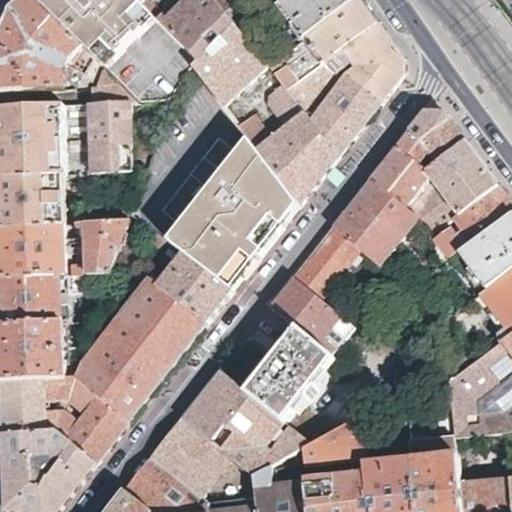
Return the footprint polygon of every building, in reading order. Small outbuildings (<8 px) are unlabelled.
[(75,33),(44,2),(41,0),(22,0),(13,10),(1,41),(0,42),(0,90),(67,87),(66,77),(67,72),(67,70),(68,67),(70,63),(71,60),(76,53),(85,43),(75,33)] [(108,65),(109,66),(124,52),(141,35),(105,0),(46,0),(44,2),(75,33),(85,43),(97,55),(108,65)] [(105,0),(141,35),(144,38),(162,20),(141,0),(105,0)] [(141,0),(162,20),(203,60),(237,22),(219,0),(188,0),(172,16),(154,0),(141,0)] [(290,0),(286,4),(284,5),(307,35),(295,44),(300,50),(312,41),(365,1),(364,0),(290,0)] [(365,1),(312,41),(329,64),(331,63),(383,24),(373,11),(365,1)] [(278,70),(276,68),(269,59),(247,33),(237,22),(203,60),(197,67),(230,108),(269,71),(273,75),(278,70)] [(383,24),(331,63),(341,70),(354,59),(361,68),(354,74),(387,102),(399,87),(407,78),(408,58),(394,40),(383,24)] [(291,57),(276,68),(278,70),(290,84),(310,109),(337,77),(342,82),(318,111),(315,109),(312,113),(322,127),(343,158),(350,150),(365,130),(387,102),(354,74),(348,80),(341,70),(331,63),(329,64),(312,41),(300,50),(291,57)] [(269,59),(276,68),(291,57),(284,48),(269,59)] [(124,52),(109,66),(112,69),(126,54),(124,52)] [(135,99),(142,99),(141,97),(112,69),(109,66),(108,65),(99,83),(95,81),(95,86),(94,101),(135,99)] [(326,180),(343,158),(322,127),(312,113),(310,109),(290,84),(277,96),(277,106),(294,124),(280,136),(259,114),(245,127),(254,139),(305,207),(326,180)] [(93,101),(96,173),(136,172),(135,99),(94,101),(93,101)] [(0,176),(66,174),(78,174),(77,168),(69,168),(67,102),(0,105),(0,176)] [(401,148),(420,165),(455,121),(449,113),(430,113),(415,131),(401,148)] [(434,179),(469,139),(461,128),(455,121),(420,165),(434,179)] [(201,266),(236,293),(264,258),(289,228),(305,207),(254,139),(241,155),(221,138),(165,210),(185,226),(172,242),(185,252),(201,266)] [(459,220),(503,186),(487,164),(469,139),(434,179),(431,183),(438,182),(448,199),(421,219),(435,230),(439,234),(447,228),(459,220)] [(388,165),(375,181),(408,208),(431,183),(434,179),(420,165),(401,148),(388,165)] [(66,174),(0,176),(0,225),(67,222),(66,174)] [(408,208),(375,181),(355,206),(338,229),(374,259),(383,266),(421,219),(408,208)] [(439,234),(435,230),(440,269),(463,252),(511,215),(511,197),(503,186),(459,220),(472,238),(460,246),(447,228),(439,234)] [(489,288),(511,271),(511,215),(463,252),(489,288)] [(123,253),(135,218),(133,218),(67,222),(0,225),(0,277),(67,276),(114,274),(116,274),(119,265),(123,253)] [(374,259),(338,229),(308,267),(300,276),(325,298),(339,281),(350,290),(374,259)] [(156,242),(157,244),(165,250),(171,242),(162,234),(156,242)] [(161,283),(212,324),(228,304),(236,293),(201,266),(185,252),(161,283)] [(145,270),(123,253),(119,265),(142,284),(148,289),(156,279),(145,270)] [(494,350),(511,336),(511,271),(489,288),(483,293),(509,329),(488,343),(494,350)] [(67,320),(67,276),(0,277),(0,294),(0,298),(1,323),(67,320)] [(325,298),(300,276),(284,296),(274,309),(300,330),(301,330),(303,328),(336,356),(337,354),(360,326),(359,326),(325,298)] [(118,443),(124,435),(174,372),(195,359),(212,324),(161,283),(156,279),(148,289),(142,284),(83,363),(77,378),(69,400),(86,413),(81,418),(67,406),(57,432),(100,466),(118,443)] [(465,305),(443,292),(446,319),(465,305)] [(67,320),(1,323),(2,344),(4,382),(69,379),(68,349),(73,349),(73,343),(68,343),(68,338),(71,338),(70,332),(68,332),(67,320)] [(298,427),(319,445),(331,438),(344,431),(311,404),(338,369),(334,366),(341,357),(337,354),(336,356),(303,328),(301,330),(300,330),(251,391),(290,422),(291,421),(298,427)] [(474,365),(453,380),(458,423),(459,439),(509,434),(511,433),(511,405),(505,411),(483,413),(482,402),(511,380),(511,336),(494,350),(474,365)] [(451,366),(452,373),(453,380),(474,365),(466,354),(451,366)] [(251,391),(225,370),(204,397),(186,420),(257,478),(259,477),(276,468),(287,462),(276,454),(269,448),(290,422),(251,391)] [(453,380),(452,373),(431,384),(435,438),(443,437),(443,425),(458,423),(453,380)] [(67,406),(69,400),(77,378),(69,379),(4,382),(5,403),(6,435),(57,432),(67,406)] [(511,380),(482,402),(483,413),(505,411),(511,405),(511,380)] [(427,386),(409,396),(416,464),(419,497),(420,509),(420,511),(467,511),(465,484),(459,439),(458,423),(443,425),(443,437),(435,438),(428,438),(428,428),(424,428),(424,403),(428,403),(427,386)] [(331,438),(319,445),(309,450),(310,464),(311,468),(372,462),(368,418),(344,431),(331,438)] [(169,442),(155,459),(210,504),(257,478),(186,420),(169,442)] [(298,427),(276,454),(287,462),(292,459),(309,450),(319,445),(298,427)] [(7,470),(8,510),(18,511),(63,511),(77,495),(100,466),(57,432),(6,435),(7,470)] [(310,464),(309,450),(292,459),(292,468),(310,464)] [(210,511),(210,504),(155,459),(141,478),(113,511),(210,511)] [(420,511),(420,509),(415,509),(414,499),(419,497),(416,464),(372,469),(371,469),(372,479),(375,505),(379,505),(379,511),(420,511)] [(259,477),(262,511),(314,511),(312,484),(278,488),(276,468),(259,477)] [(257,478),(210,504),(210,511),(262,511),(259,477),(257,478)] [(375,511),(375,505),(372,479),(312,484),(314,511),(375,511)] [(511,511),(511,479),(465,484),(467,511),(511,511)]
